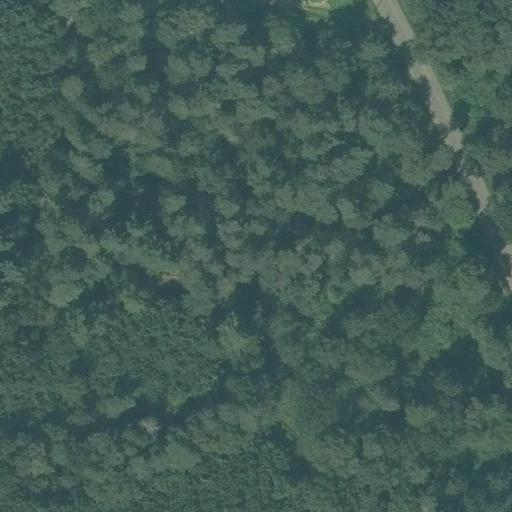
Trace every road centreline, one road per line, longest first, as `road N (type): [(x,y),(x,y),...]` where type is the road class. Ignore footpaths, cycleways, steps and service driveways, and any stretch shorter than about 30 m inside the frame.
road 1 (tertiary): [(511,291),(384,0)]
road 2 (track): [(206,0),(401,34)]
